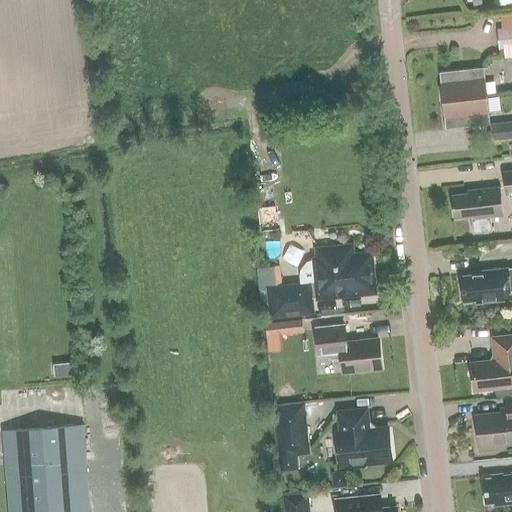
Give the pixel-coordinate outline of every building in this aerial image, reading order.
[(511,48),(511,27),(497,29),(500,50),(511,48)] [(482,68),(438,72),(441,101),(485,96),(482,68)] [(488,124),(485,96),(441,101),(444,129),(488,124)] [(511,121),(498,123),(500,140),(511,139),(511,121)] [(511,192),(511,170),(503,172),(505,193),(511,192)] [(451,195),(454,218),(469,216),(471,233),(472,233),(490,231),(489,217),(500,215),(497,187),(467,191),(467,193),(451,195)] [(282,229),(281,205),(257,207),(258,231),(282,229)] [(372,290),(368,254),(350,256),(339,247),(316,250),(317,259),(314,260),(306,261),(300,270),(299,275),(300,285),(268,288),(270,315),(310,311),(308,297),(372,290)] [(511,268),(506,269),(472,272),(472,275),(460,277),(463,301),(474,300),(475,303),(509,299),(511,298),(511,268)] [(264,322),(267,351),(283,349),(281,334),(303,332),(302,318),(264,322)] [(380,368),(377,338),(344,342),(342,324),(314,327),(317,355),(339,352),(341,372),(380,368)] [(497,360),(493,360),(469,363),(472,391),(511,386),(511,349),(511,348),(492,350),(492,352),(496,351),(497,360)] [(276,393),(284,402),(293,393),(286,384),(276,393)] [(511,396),(505,397),(506,409),(500,410),(500,414),(475,417),(479,451),(495,449),(495,444),(511,442),(511,396)] [(309,453),(305,403),(274,406),(280,470),(298,469),(297,454),(309,453)] [(390,460),(386,427),(372,429),(366,424),(364,409),(337,412),(339,432),(335,433),(338,465),(349,464),(352,466),(362,466),(364,462),(390,460)] [(89,511),(84,426),(3,431),(9,511),(89,511)] [(345,471),(331,472),(332,486),(346,486),(345,471)] [(511,472),(509,473),(509,475),(501,476),(501,474),(489,475),(489,478),(481,479),(484,503),(492,502),(492,505),(511,503),(511,472)] [(310,511),(309,492),(283,494),(284,511),(310,511)] [(395,511),(395,506),(362,510),(361,496),(333,499),(334,511),(395,511)]
